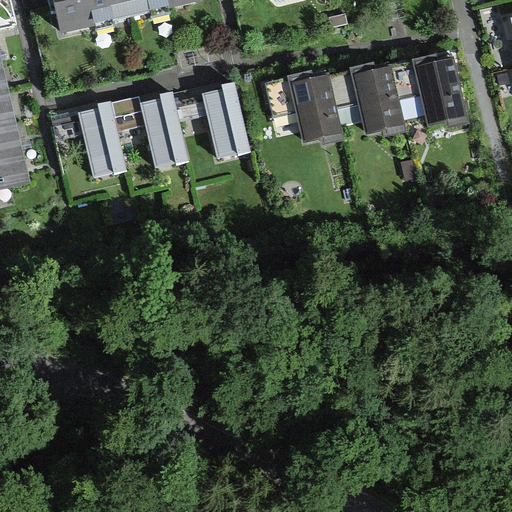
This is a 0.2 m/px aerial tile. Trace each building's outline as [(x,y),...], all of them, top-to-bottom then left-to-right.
[(47,0),(50,9),(54,8),(61,39),(95,31),(205,5),(203,0),(47,0)] [(467,117),(452,61),(415,71),(429,127),(467,117)] [(404,125),(390,70),(352,79),(367,135),(404,125)] [(341,133),(327,78),(289,87),(303,143),(341,133)] [(238,156),(251,153),(235,84),(222,87),(223,91),(204,96),(218,155),(237,151),(238,156)] [(0,86),(0,118),(12,116),(5,86),(0,86)] [(176,166),(189,162),(173,94),(160,97),(161,101),(142,105),(156,165),(175,161),(176,166)] [(114,172),(127,169),(111,100),(98,103),(99,108),(80,112),(94,172),(113,167),(114,172)] [(0,118),(0,151),(20,146),(12,116),(0,118)] [(0,151),(0,183),(27,177),(20,146),(0,151)]
